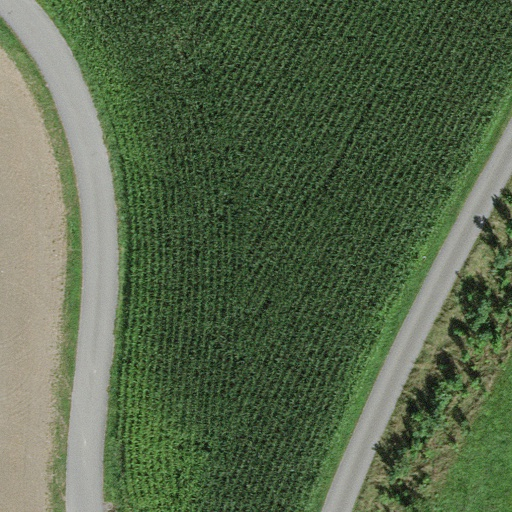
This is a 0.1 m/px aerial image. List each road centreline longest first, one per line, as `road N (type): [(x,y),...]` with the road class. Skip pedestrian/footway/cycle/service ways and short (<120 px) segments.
road 1 (unclassified): [(2,0),(59,80),(97,222),(77,428),(80,511)]
road 2 (unclassified): [(338,511),(372,404),(511,130)]
